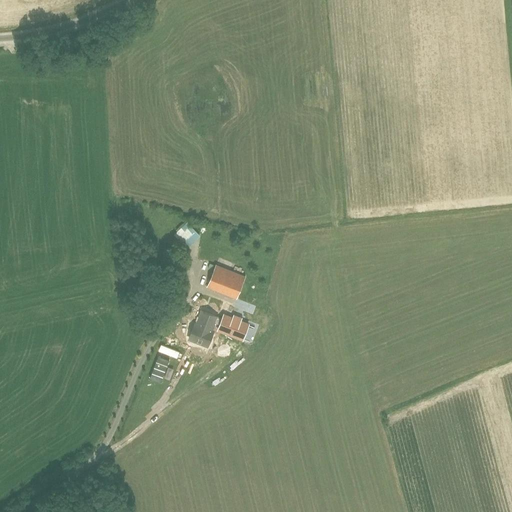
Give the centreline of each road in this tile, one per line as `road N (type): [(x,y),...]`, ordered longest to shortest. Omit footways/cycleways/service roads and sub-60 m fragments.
road 1 (unclassified): [(24,511),(101,453),(141,361)]
road 2 (unclassified): [(121,0),(41,32),(0,38)]
